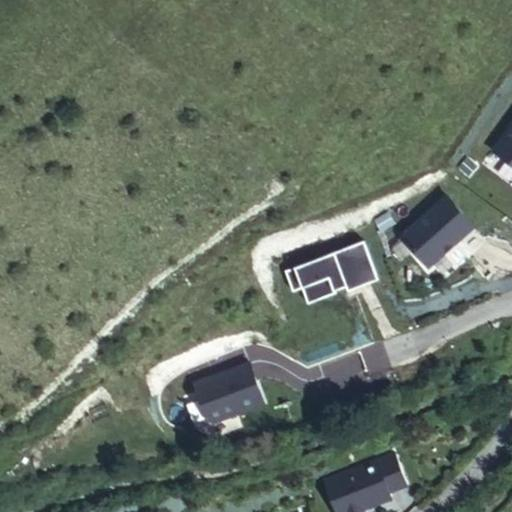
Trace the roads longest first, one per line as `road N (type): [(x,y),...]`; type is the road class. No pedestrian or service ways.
road 1 (residential): [(511,297),(370,358)]
road 2 (residential): [(437,511),(497,448),(511,418)]
